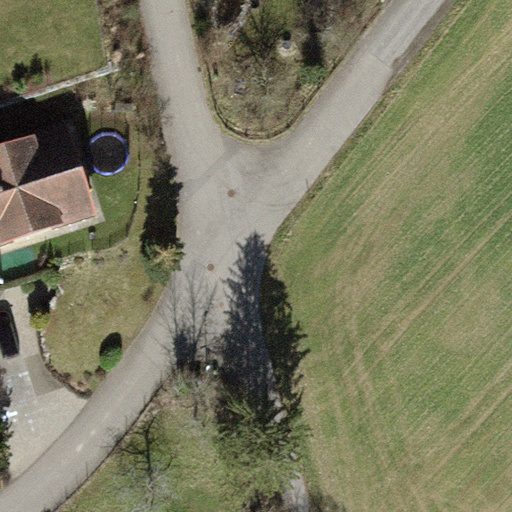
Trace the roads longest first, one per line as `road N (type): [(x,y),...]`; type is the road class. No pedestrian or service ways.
road 1 (residential): [(4,511),(70,469),(222,258),(166,0)]
road 2 (track): [(418,0),(222,258),(286,511)]
